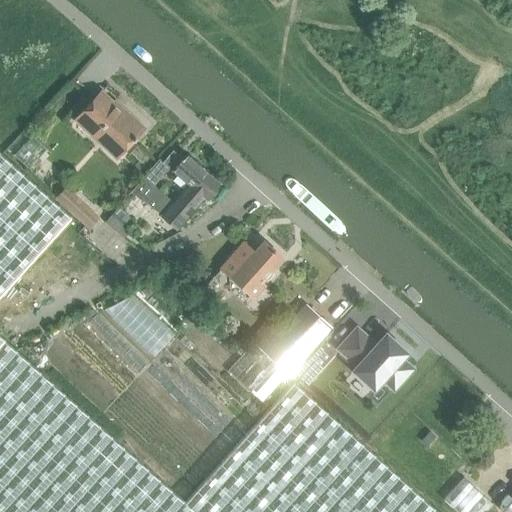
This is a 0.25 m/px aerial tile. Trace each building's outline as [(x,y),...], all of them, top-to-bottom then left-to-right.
[(116,158),(143,129),(113,101),(111,102),(101,92),(75,119),(116,158)] [(32,135),(14,154),(29,169),(47,149),(32,135)] [(173,150),(162,162),(169,168),(172,171),(189,185),(204,197),(203,198),(205,199),(218,184),(185,156),(183,158),(173,150)] [(0,511),(435,511),(292,383),(184,503),(7,344),(0,338),(0,295),(70,218),(0,155),(0,511)] [(159,160),(143,178),(153,186),(169,168),(162,162),(159,160)] [(143,178),(131,192),(142,201),(143,200),(162,216),(161,217),(176,229),(203,198),(204,197),(189,185),(173,203),(153,186),(143,178)] [(53,197),(87,230),(99,217),(64,185),(53,197)] [(118,206),(112,213),(125,223),(130,217),(118,206)] [(112,212),(104,222),(123,239),(132,229),(125,223),(112,213),(112,212)] [(219,268),(230,277),(254,298),(266,285),(263,282),(283,259),(262,241),(254,250),(243,240),(219,268)] [(132,294),(104,311),(112,320),(153,358),(174,334),(132,294)] [(268,327),(253,343),(226,370),(260,402),(287,374),(302,358),(303,359),(328,332),(302,308),(277,335),(268,327)] [(372,343),(357,330),(339,350),(358,367),(354,371),(374,389),(382,379),(393,389),(412,369),(401,360),(406,354),(385,335),(374,348),(370,345),(372,343)] [(322,342),(306,360),(319,371),(335,354),(322,342)] [(308,364),(301,372),(313,384),(321,375),(308,364)] [(429,431),(420,441),(426,446),(435,436),(429,431)] [(482,511),(491,502),(468,480),(463,475),(442,497),(458,511),(482,511)] [(502,511),(511,511),(511,498),(506,494),(496,506),(502,511)]
